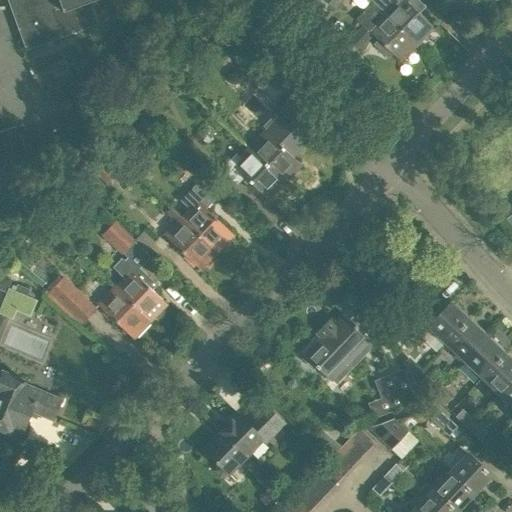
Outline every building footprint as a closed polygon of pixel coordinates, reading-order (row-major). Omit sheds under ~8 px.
[(7,0),(26,50),(97,24),(89,1),(92,0),(7,0)] [(416,44),(432,27),(413,8),(420,0),(419,0),(383,0),(377,7),(416,44)] [(399,61),(416,44),(377,7),(373,3),(357,20),(363,26),(348,41),(357,50),(372,35),(377,40),(373,44),(388,58),(392,54),(399,61)] [(205,20),(211,14),(203,6),(197,11),(205,20)] [(172,95),(158,81),(148,91),(163,106),(172,95)] [(265,133),(249,149),(283,182),(300,165),(290,155),(295,150),(296,151),(305,142),(286,123),(275,113),(260,128),(265,133)] [(149,140),(157,130),(146,120),(137,130),(149,140)] [(0,169),(28,160),(18,134),(15,126),(0,131),(0,169)] [(236,153),(221,168),(235,182),(242,176),(266,199),(283,182),(249,149),(240,158),(236,153)] [(93,154),(87,160),(78,171),(92,185),(100,178),(106,184),(115,175),(93,154)] [(69,177),(62,184),(77,198),(84,191),(69,177)] [(181,201),(190,210),(181,219),(215,252),(232,235),(204,208),(212,200),(196,185),(181,201)] [(57,213),(70,201),(58,188),(45,200),(57,213)] [(199,269),(215,252),(181,219),(165,236),(199,269)] [(121,255),(135,241),(115,221),(102,235),(121,255)] [(86,271),(91,266),(80,255),(75,260),(86,271)] [(149,321),(165,304),(151,290),(156,285),(127,257),(115,270),(124,278),(114,288),(149,321)] [(0,289),(6,292),(12,279),(2,270),(0,271),(0,289)] [(81,322),(94,310),(62,279),(50,292),(81,322)] [(30,316),(37,300),(27,296),(30,290),(16,284),(7,306),(30,316)] [(132,338),(149,321),(114,288),(98,305),(132,338)] [(443,344),(466,319),(448,302),(425,327),(443,344)] [(413,334),(430,315),(421,307),(404,325),(413,334)] [(369,341),(343,315),(334,324),(329,319),(315,333),(320,338),(302,356),(329,382),(369,341)] [(461,361),(484,336),(466,319),(443,344),(461,361)] [(479,378),(502,353),(484,336),(461,361),(479,378)] [(497,395),(511,379),(511,362),(502,353),(479,378),(497,395)] [(392,411),(415,403),(403,370),(380,379),(392,411)] [(24,380),(2,372),(0,375),(0,428),(8,432),(7,436),(19,441),(32,411),(54,420),(62,400),(22,384),(24,380)] [(430,394),(436,387),(424,376),(418,383),(428,392),(430,394)] [(511,408),(511,379),(497,395),(511,408)] [(449,400),(436,387),(430,394),(428,392),(443,406),(449,400)] [(458,426),(430,400),(421,409),(449,435),(458,426)] [(280,421),(261,403),(244,421),(236,414),(219,432),(245,457),(263,439),(280,421)] [(466,428),(472,421),(461,410),(455,417),(466,428)] [(390,449),(406,431),(393,419),(366,427),(390,449)] [(479,440),(485,434),(472,421),(466,428),(479,440)] [(365,451),(373,442),(358,428),(349,437),(365,451)] [(228,475),(245,457),(219,432),(202,450),(218,465),(216,467),(216,472),(221,476),(225,476),(227,474),(228,475)] [(334,453),(340,447),(325,435),(318,444),(332,455),(334,453)] [(358,459),(365,451),(349,437),(342,445),(358,459)] [(503,463),(509,456),(497,444),(491,451),(503,463)] [(350,467),(358,459),(342,445),(334,453),(350,467)] [(473,493),(490,476),(458,446),(452,452),(460,459),(449,471),(473,493)] [(343,475),(350,467),(334,453),(327,461),(343,475)] [(335,484),(343,475),(327,461),(319,469),(335,484)] [(256,479),(262,473),(251,463),(245,468),(256,479)] [(390,483),(402,471),(394,464),(383,476),(390,483)] [(328,491),(335,484),(319,469),(312,477),(328,491)] [(456,511),(473,493),(449,471),(432,488),(456,511)] [(378,496),(390,483),(383,476),(370,489),(378,496)] [(321,499),(328,491),(312,477),(305,485),(321,499)] [(420,511),(455,511),(456,511),(432,488),(427,483),(410,501),(420,511)] [(269,509),(283,494),(274,485),(260,500),(269,509)] [(313,507),(321,499),(305,485),(297,493),(313,507)] [(301,511),(308,511),(313,507),(297,493),(290,501),(301,511)] [(420,511),(410,501),(408,500),(403,506),(408,511),(420,511)] [(283,511),(301,511),(290,501),(281,510),(283,511)]
